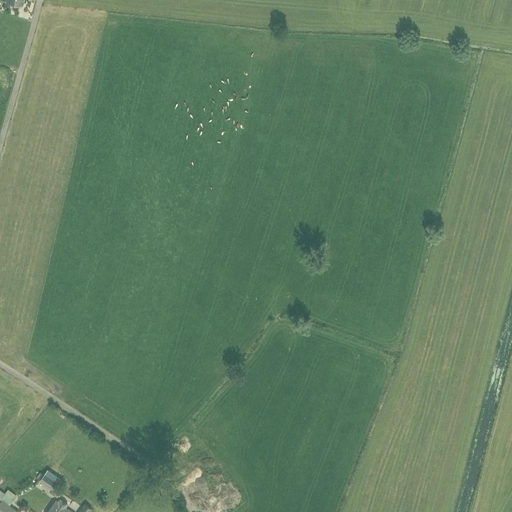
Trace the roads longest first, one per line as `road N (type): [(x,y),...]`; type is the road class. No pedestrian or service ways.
road 1 (unclassified): [(193,511),(158,474),(0,365)]
road 2 (unclassified): [(0,148),(33,19)]
